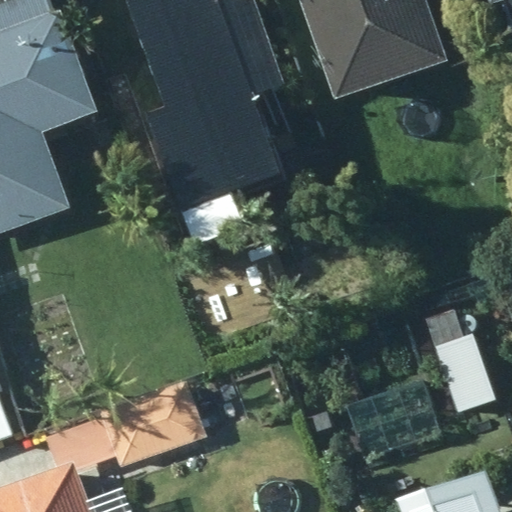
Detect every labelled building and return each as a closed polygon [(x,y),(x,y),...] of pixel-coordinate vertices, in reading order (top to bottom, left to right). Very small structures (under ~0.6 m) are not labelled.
[(0,0),(0,244),(84,216),(59,142),(118,122),(83,19),(73,24),(65,0),(0,0)] [(237,0),(150,0),(187,116),(169,122),(212,254),(265,237),(254,203),(302,188),(275,106),(305,98),(273,2),(259,6),(257,0),(238,0),(237,0)] [(319,0),(359,112),(471,73),(445,0),(319,0)] [(511,0),(487,0),(511,72),(511,0)] [(464,317),(433,325),(441,353),(472,345),(464,317)] [(0,449),(24,441),(0,374),(0,449)] [(365,468),(445,443),(425,378),(345,402),(365,468)] [(214,439),(196,388),(57,439),(69,475),(123,455),(129,470),(214,439)] [(99,511),(85,472),(0,503),(0,511),(99,511)]
